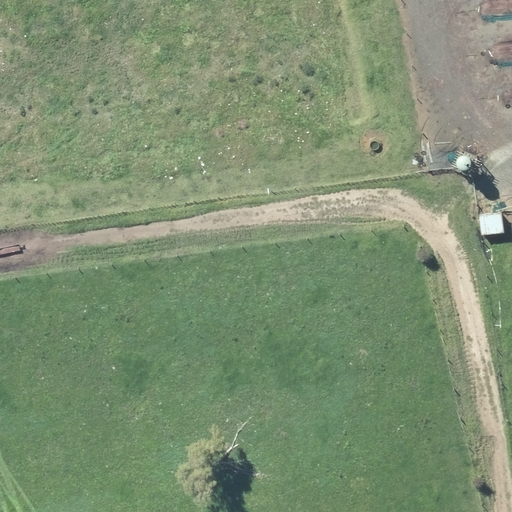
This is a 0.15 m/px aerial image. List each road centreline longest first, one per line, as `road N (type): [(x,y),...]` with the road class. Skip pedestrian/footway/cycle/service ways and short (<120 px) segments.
road 1 (track): [(0,280),(336,232),(412,252),(442,322),(474,511)]
road 2 (track): [(511,204),(336,232)]
